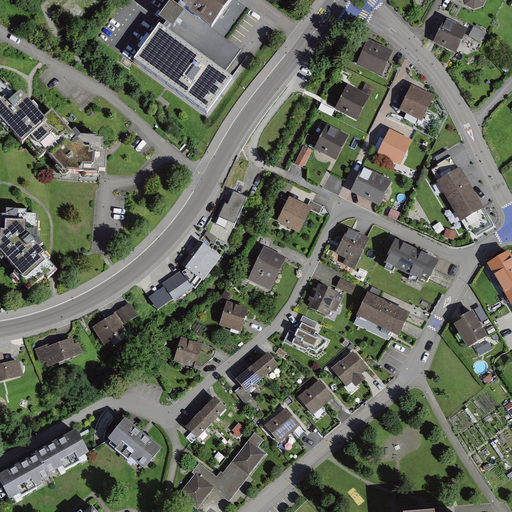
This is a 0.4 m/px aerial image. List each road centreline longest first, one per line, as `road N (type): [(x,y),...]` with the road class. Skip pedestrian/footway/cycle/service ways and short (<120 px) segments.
road 1 (residential): [(472,261),(341,203),(281,321),(180,409),(163,416),(123,400),(101,403),(0,462)]
road 2 (tertiary): [(0,334),(88,307),(162,247),(251,109),(337,0)]
road 3 (residential): [(472,261),(412,373),(250,511)]
road 4 (residential): [(357,0),(414,45),(471,126)]
